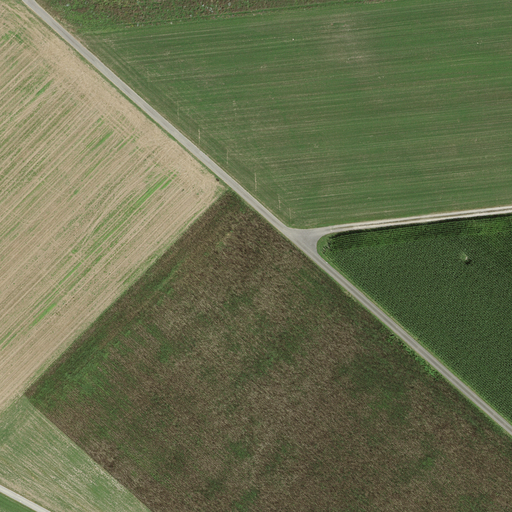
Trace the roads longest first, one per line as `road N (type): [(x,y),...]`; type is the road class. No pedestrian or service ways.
road 1 (unclassified): [(34,0),(511,425)]
road 2 (track): [(296,235),(511,206)]
